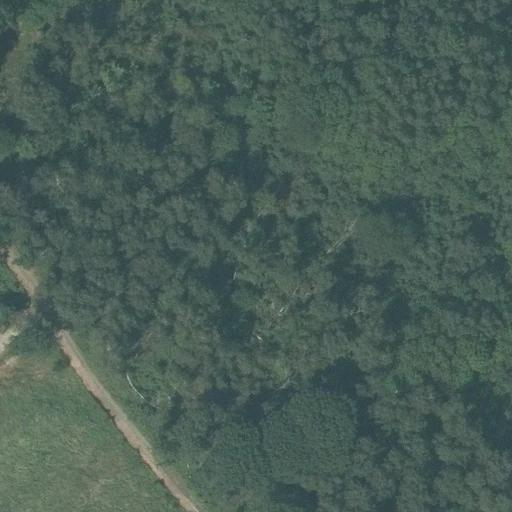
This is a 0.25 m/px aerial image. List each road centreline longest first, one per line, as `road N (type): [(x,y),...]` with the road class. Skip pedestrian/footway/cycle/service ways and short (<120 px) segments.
road 1 (track): [(0,180),(31,181),(211,122),(412,39),(469,0)]
road 2 (track): [(0,252),(215,511)]
